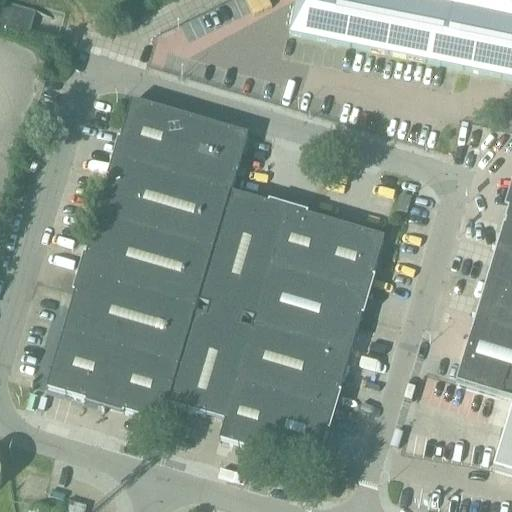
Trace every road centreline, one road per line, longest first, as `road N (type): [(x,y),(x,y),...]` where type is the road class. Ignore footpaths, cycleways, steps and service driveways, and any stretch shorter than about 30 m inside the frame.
road 1 (unclassified): [(371,509),(458,171),(455,153),(431,140),(97,57),(81,88),(0,380)]
road 2 (unknown): [(197,33),(486,107)]
road 3 (unclassified): [(371,509),(167,458)]
road 4 (unclassified): [(0,382),(13,408),(167,458)]
